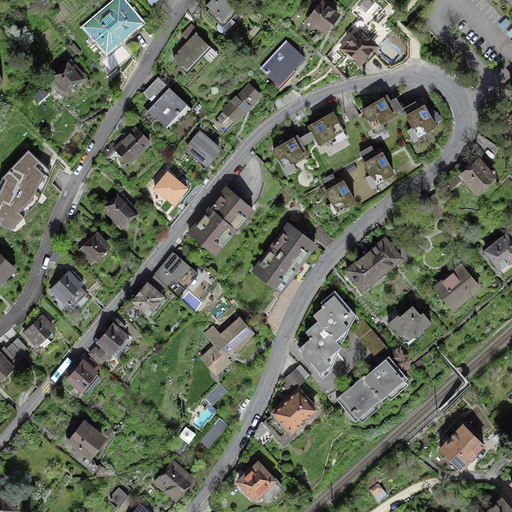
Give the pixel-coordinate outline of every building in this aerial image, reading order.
[(133,15),(119,0),(118,0),(87,27),(100,43),(107,37),(111,42),(118,36),(120,38),(125,35),(125,29),(130,26),(126,21),(133,15)] [(142,0),(150,8),(158,0),(142,0)] [(225,30),(234,21),(231,18),(239,10),(230,1),(231,0),(210,0),(206,5),(209,8),(206,11),(218,23),(216,27),(217,29),(220,32),(223,32),(225,30)] [(331,23),(337,15),(332,12),(335,8),(330,4),(327,7),(322,3),(309,19),(325,32),(329,31),(332,27),(331,23)] [(210,61),(218,54),(195,33),(198,30),(191,24),(181,34),(188,40),(173,56),(187,69),(202,53),(210,61)] [(371,51),(375,46),(360,31),(354,37),(351,35),(341,46),(359,63),(364,58),(368,61),(374,55),(371,51)] [(292,70),(304,58),(296,50),(300,47),(295,42),(291,46),(286,41),(261,68),(275,81),(279,76),(288,67),(292,70)] [(62,63),(56,68),(58,71),(51,76),(65,93),(83,78),(69,61),(64,66),(62,63)] [(279,76),(275,81),(274,82),(284,92),(285,93),(291,87),(279,76)] [(169,131),(191,108),(164,82),(142,105),(169,131)] [(269,87),(278,96),(279,97),(284,92),(274,82),(269,87)] [(234,121),(260,94),(248,84),(223,110),(224,111),(217,118),(220,121),(228,114),(234,121)] [(272,102),(278,96),(269,87),(268,87),(262,92),(272,102)] [(33,95),(37,102),(46,94),(40,88),(33,95)] [(396,113),(386,96),(363,110),(373,127),(396,113)] [(435,126),(422,102),(404,111),(418,135),(435,126)] [(204,107),(195,112),(201,118),(210,113),(204,107)] [(333,113),(309,126),(312,132),(316,139),(319,143),(343,130),(333,113)] [(129,162),(150,142),(135,127),(117,146),(113,142),(103,154),(107,158),(116,149),(129,162)] [(316,139),(312,132),(299,139),(303,146),(316,139)] [(206,164),(219,149),(200,133),(187,148),(206,164)] [(283,167),(307,153),(303,146),(299,139),(297,136),(273,150),(283,167)] [(393,173),(379,149),(362,159),(376,183),(393,173)] [(52,172),(28,150),(3,176),(0,181),(0,224),(11,229),(37,201),(52,172)] [(480,188),(493,177),(484,166),(487,163),(483,158),(479,161),(462,175),(464,178),(472,188),(472,189),(475,192),(478,192),(480,190),(480,188)] [(464,178),(462,175),(459,172),(446,183),(447,187),(451,190),(464,178)] [(337,211),(354,201),(341,177),(324,187),(337,211)] [(214,254),(253,208),(228,187),(189,233),(214,254)] [(432,197),(443,211),(450,205),(439,191),(432,197)] [(120,225),(134,211),(120,195),(105,209),(120,225)] [(443,211),(432,197),(425,202),(436,216),(443,211)] [(174,201),(165,212),(171,217),(181,206),(174,201)] [(315,243),(289,223),(253,271),(269,283),(280,290),(315,243)] [(320,225),(313,233),(326,246),(333,239),(326,232),(327,232),(320,225)] [(92,261),(107,247),(90,228),(72,245),(82,257),(86,254),(92,261)] [(507,237),(506,235),(486,251),(503,272),(511,265),(511,263),(510,261),(511,259),(511,234),(507,237)] [(362,289),(401,257),(385,238),(346,270),(362,289)] [(422,243),(411,253),(416,258),(427,249),(422,243)] [(166,286),(178,297),(198,274),(174,252),(154,275),(166,286)] [(0,281),(13,268),(0,256),(0,281)] [(452,308),(479,286),(462,266),(443,281),(443,282),(437,287),(436,287),(435,287),(452,308)] [(68,274),(50,291),(55,296),(58,293),(72,308),(87,293),(68,274)] [(166,286),(154,275),(144,289),(143,288),(137,295),(138,296),(134,300),(148,312),(161,296),(159,294),(166,286)] [(280,290),(269,283),(255,309),(267,319),(272,312),(271,312),(275,305),(274,305),(279,299),(278,298),(282,292),(280,290)] [(323,306),(314,315),(318,320),(336,341),(340,337),(344,338),(348,331),(343,326),(347,323),(350,325),(356,315),(335,290),(321,302),(323,304),(322,305),(323,306)] [(423,329),(431,322),(423,312),(420,314),(412,305),(400,317),(398,315),(389,323),(389,326),(390,328),(393,328),(394,327),(407,341),(413,335),(416,338),(424,330),(423,329)] [(44,314),(23,333),(28,339),(31,336),(37,343),(39,342),(44,347),(50,342),(45,336),(52,329),(48,324),(50,322),(44,314)] [(253,332),(240,318),(221,335),(213,327),(205,334),(216,346),(202,358),(215,373),(230,360),(226,356),(253,332)] [(105,357),(106,358),(125,336),(119,331),(124,325),(118,319),(99,341),(104,345),(99,351),(105,356),(105,357)] [(352,329),(368,347),(378,338),(363,319),(352,329)] [(310,338),(299,348),(320,373),(327,367),(332,367),(335,359),(330,354),(334,351),(338,352),(341,346),(336,341),(318,320),(306,331),(310,336),(309,337),(310,338)] [(17,338),(12,343),(22,354),(28,348),(17,338)] [(378,338),(368,347),(376,357),(387,347),(378,338)] [(6,348),(19,362),(24,356),(22,354),(12,343),(6,348)] [(0,380),(2,381),(5,378),(4,375),(19,362),(6,348),(4,346),(0,349),(0,380)] [(89,353),(99,363),(105,357),(105,356),(99,351),(96,347),(89,353)] [(382,399),(407,377),(388,356),(366,375),(364,374),(362,377),(381,398),(382,399)] [(82,388),(95,372),(82,362),(69,378),(82,388)] [(300,365),(284,379),(287,382),(294,389),(305,380),(304,379),(308,374),(300,365)] [(356,420),(381,398),(362,377),(337,398),(356,420)] [(306,417),(315,408),(298,390),(296,391),(294,389),(287,382),(282,388),(290,397),(274,412),(275,413),(265,423),(284,443),(309,421),(306,417)] [(230,392),(220,401),(230,412),(240,402),(230,392)] [(87,457),(102,437),(95,432),(96,429),(91,426),(90,428),(79,419),(66,436),(78,446),(70,457),(92,473),(98,466),(87,457)] [(483,444),(463,424),(450,438),(446,435),(437,444),(461,467),(483,444)] [(511,457),(511,447),(509,446),(503,456),(511,460),(511,457)] [(175,496),(191,477),(172,460),(154,481),(163,488),(164,486),(175,496)] [(273,496),(281,488),(258,463),(239,481),(255,497),(260,492),(264,495),(264,499),(267,501),(270,501),(273,498),(273,496)] [(112,472),(99,464),(98,466),(92,473),(96,476),(110,475),(112,472)] [(375,472),(365,482),(378,499),(386,493),(378,483),(381,480),(375,472)] [(110,497),(119,505),(132,490),(123,482),(110,497)] [(439,488),(432,493),(440,502),(446,497),(439,488)] [(14,511),(17,510),(0,493),(0,492),(0,511),(14,511)] [(511,511),(511,507),(501,497),(485,511),(511,511)] [(146,511),(147,511),(149,509),(145,506),(148,503),(143,499),(141,501),(140,501),(137,504),(139,506),(133,511),(146,511)]
